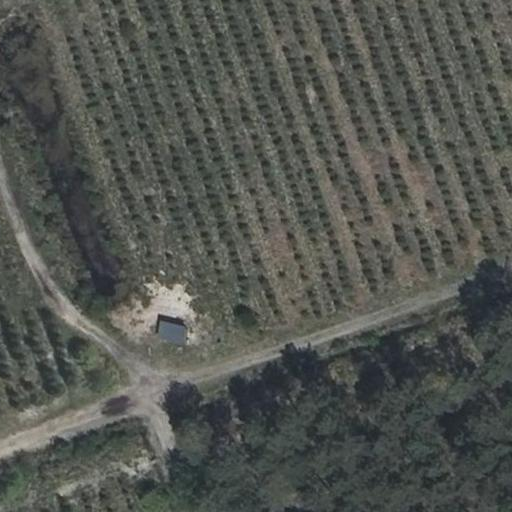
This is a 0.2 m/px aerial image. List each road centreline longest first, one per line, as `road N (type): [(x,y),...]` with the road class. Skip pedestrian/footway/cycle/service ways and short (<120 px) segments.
road 1 (track): [(0,458),(511,270)]
road 2 (track): [(0,174),(52,299),(146,374),(156,400)]
